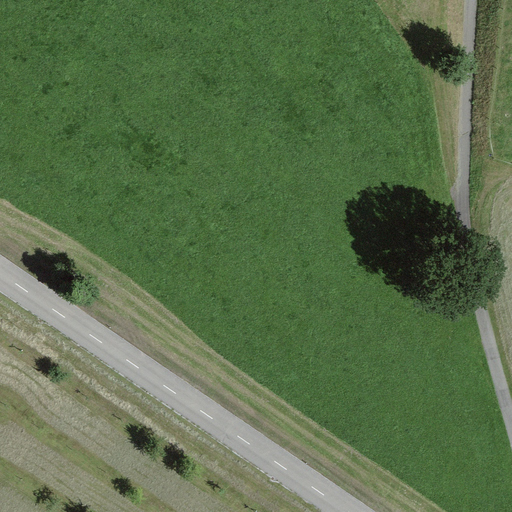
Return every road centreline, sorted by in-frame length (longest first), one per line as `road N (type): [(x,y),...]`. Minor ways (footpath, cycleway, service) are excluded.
road 1 (track): [(473,0),(465,183),(475,267),(511,421)]
road 2 (tertiary): [(0,273),(347,511)]
